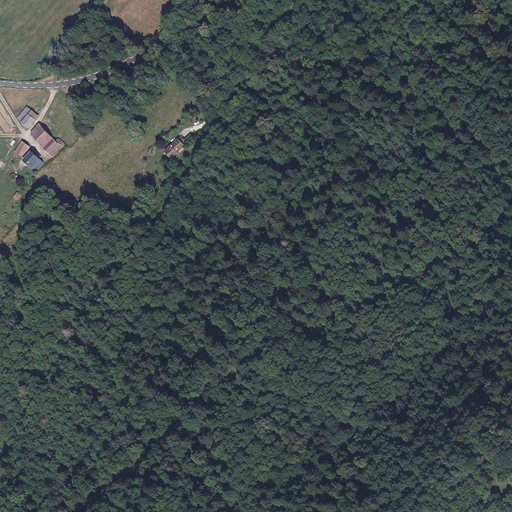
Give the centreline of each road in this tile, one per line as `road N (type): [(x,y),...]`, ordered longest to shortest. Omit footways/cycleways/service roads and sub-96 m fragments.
road 1 (unclassified): [(302,0),(270,38),(0,474)]
road 2 (unclassified): [(83,511),(237,373),(511,236)]
road 3 (unclassified): [(0,83),(53,85),(114,68),(239,0)]
